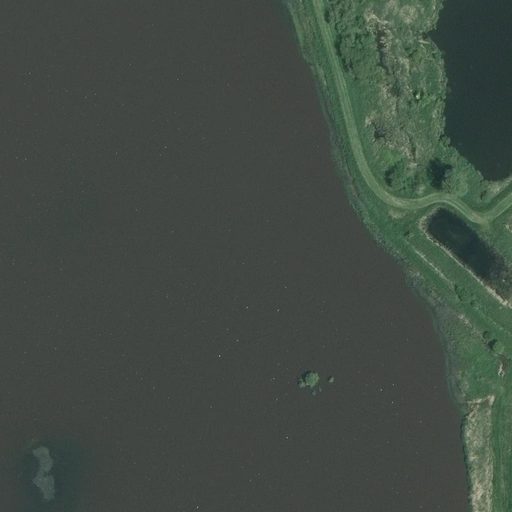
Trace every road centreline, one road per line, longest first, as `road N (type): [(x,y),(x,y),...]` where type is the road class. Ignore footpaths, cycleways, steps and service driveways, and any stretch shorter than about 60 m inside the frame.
road 1 (track): [(389,208),(364,165),(319,0)]
road 2 (track): [(389,208),(404,240),(511,348)]
road 3 (track): [(511,370),(496,410),(502,511)]
road 4 (track): [(511,199),(480,217),(441,197),(389,208)]
